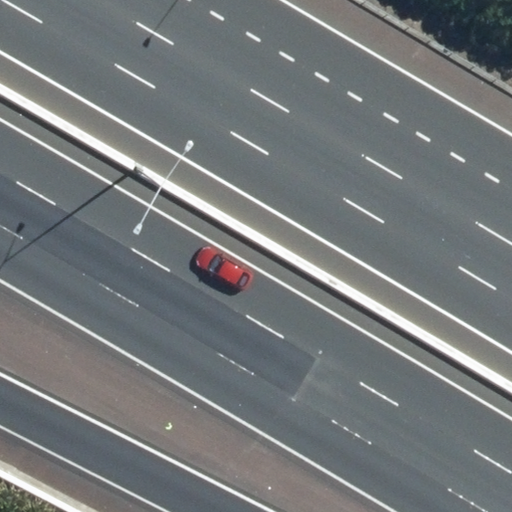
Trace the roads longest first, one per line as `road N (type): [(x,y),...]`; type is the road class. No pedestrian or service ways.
road 1 (motorway): [(511,472),(0,177)]
road 2 (motorway): [(0,6),(511,296)]
road 3 (motorway): [(221,511),(0,395)]
